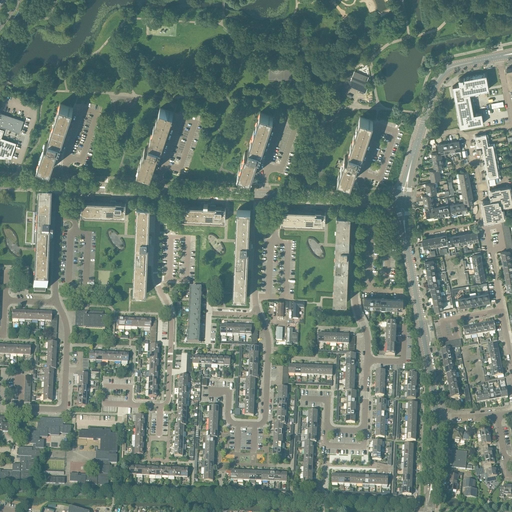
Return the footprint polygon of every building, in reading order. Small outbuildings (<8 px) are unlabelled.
[(338,82),(334,91),(344,96),(349,86),(359,90),(359,92),(364,94),(365,92),(365,93),(367,88),(364,87),(367,81),(368,76),(361,73),(356,71),(354,71),(354,73),(353,75),(352,75),(345,78),(343,83),(338,82)] [(459,85),(452,86),(460,128),(483,123),(481,113),(473,114),(470,97),(472,96),(474,94),(473,92),(489,89),(486,74),(458,79),(459,85)] [(37,165),(50,170),(58,148),(59,148),(73,108),(60,104),(46,144),(45,143),(37,165)] [(137,169),(150,174),(158,152),(159,153),(173,112),(160,108),(146,149),(144,148),(137,169)] [(0,129),(3,130),(4,130),(3,130),(4,128),(19,133),(23,121),(0,112),(0,129)] [(237,174),(250,178),(257,157),(259,157),(273,117),(260,112),(246,152),(245,152),(237,174)] [(337,178),(350,183),(357,161),(359,162),(373,121),(360,117),(346,157),(344,156),(337,178)] [(0,158),(11,158),(15,144),(6,141),(2,139),(2,140),(1,139),(3,130),(0,129),(0,158)] [(432,159),(433,164),(443,162),(442,158),(444,158),(443,154),(441,154),(442,157),(432,159)] [(488,190),(488,194),(490,201),(481,202),(485,221),(504,217),(503,208),(501,208),(501,207),(511,205),(511,201),(509,187),(488,190)] [(473,198),(472,192),(462,194),(463,198),(459,199),(459,201),(463,200),(463,199),(473,198)] [(457,214),(455,204),(454,197),(448,198),(449,200),(453,199),(453,200),(454,204),(450,205),(451,215),(457,214)] [(81,214),(125,216),(125,205),(122,204),(122,200),(115,200),(115,204),(92,203),(92,200),(92,199),(82,199),(82,198),(82,199),(82,203),(81,214)] [(460,203),(455,204),(457,214),(462,213),(460,203),(464,202),(463,200),(459,201),(460,203)] [(35,248),(34,284),(34,292),(45,293),(47,242),(51,242),(52,231),(48,231),(49,212),(49,201),(48,201),(37,201),(37,214),(26,213),(26,224),(25,245),(33,245),(36,245),(35,248)] [(424,206),(426,215),(429,215),(431,212),(432,211),(434,211),(434,208),(434,207),(434,205),(434,204),(424,206)] [(145,293),(146,269),(147,246),(151,246),(152,236),(148,236),(149,206),(138,205),(134,293),(134,296),(145,297),(145,293)] [(181,219),(225,221),(225,209),(222,209),(222,205),(215,205),(215,209),(182,207),(181,219)] [(439,216),(444,215),(443,206),(438,207),(438,205),(434,205),(434,207),(437,207),(439,216)] [(426,219),(439,216),(437,207),(434,207),(434,208),(434,211),(432,211),(431,212),(429,215),(426,215),(426,219)] [(315,213),(292,212),(281,211),(281,223),(325,225),(325,213),(321,213),(322,209),(315,209),(315,213)] [(249,210),(237,210),(234,295),(234,301),(245,301),(246,275),(247,250),(251,251),(252,240),(248,240),(249,210)] [(337,214),(337,216),(334,297),(334,305),(345,305),(347,254),(351,255),(352,244),(348,244),(349,214),(337,214)] [(304,303),(294,303),(293,319),(298,319),(299,309),(299,308),(303,308),(304,308),(304,303)] [(103,312),(76,311),(75,327),(83,328),(83,329),(105,329),(105,317),(103,317),(103,312)] [(287,329),(286,344),(290,345),(292,345),(292,343),(298,343),(298,334),(292,334),(292,329),(287,329)] [(155,346),(156,343),(143,342),(143,344),(148,344),(148,352),(150,352),(158,352),(158,346),(155,346)] [(193,365),(199,365),(199,356),(187,355),(187,361),(193,361),(193,364),(193,365)] [(87,381),(87,374),(88,374),(88,371),(82,371),(82,374),(79,374),(78,380),(87,381)] [(186,373),(186,376),(179,376),(179,382),(188,382),(188,376),(192,376),(192,373),(186,373)] [(493,388),(487,389),(488,392),(489,401),(495,400),(494,391),(493,388)] [(1,432),(9,432),(10,432),(10,424),(2,424),(2,421),(4,421),(4,417),(4,418),(0,417),(0,430),(1,431),(1,432)] [(11,482),(16,482),(19,482),(19,481),(23,482),(31,483),(31,475),(29,474),(29,471),(34,471),(34,463),(32,463),(32,460),(39,460),(39,452),(45,452),(45,449),(43,449),(43,441),(39,441),(39,437),(47,438),(47,435),(50,435),(50,436),(58,436),(59,433),(62,433),(62,434),(70,435),(71,427),(63,426),(63,424),(65,424),(65,420),(48,420),(48,419),(40,419),(40,423),(38,423),(37,427),(36,432),(31,432),(30,444),(31,445),(31,444),(33,445),(32,449),(18,448),(18,457),(20,457),(19,465),(13,464),(12,471),(1,471),(0,470),(0,481),(8,482),(8,481),(11,481),(11,482)] [(484,428),(476,429),(477,436),(480,435),(481,439),(490,437),(488,430),(485,431),(484,428)] [(116,463),(117,455),(115,455),(116,452),(117,452),(118,434),(110,434),(111,430),(104,430),(104,431),(102,431),(102,430),(89,429),(88,432),(79,431),(79,439),(100,440),(100,452),(96,452),(95,460),(97,460),(97,475),(78,475),(78,474),(70,474),(69,482),(77,482),(77,485),(85,485),(85,484),(88,484),(88,485),(96,486),(97,485),(100,485),(100,486),(108,486),(108,478),(107,478),(107,474),(111,475),(111,467),(109,467),(109,463),(116,463)] [(470,440),(469,436),(468,433),(464,433),(464,430),(453,429),(452,439),(455,440),(455,442),(458,443),(459,442),(459,440),(463,440),(470,440)] [(480,449),(488,448),(487,445),(491,444),(490,437),(481,439),(481,443),(479,443),(480,449)] [(132,448),(132,457),(138,457),(138,455),(142,455),(143,449),(134,448),(132,448)] [(488,448),(480,449),(481,455),(484,455),(484,459),(493,457),(492,450),(488,451),(488,448)] [(450,468),(465,469),(467,452),(452,451),(451,463),(450,463),(450,464),(451,464),(450,468)] [(483,469),(491,467),(491,465),(494,464),(493,457),(484,459),(485,462),(482,463),(483,469)] [(491,467),(483,469),(485,475),(485,478),(486,483),(496,481),(496,477),(497,477),(496,470),(492,470),(491,467)] [(448,490),(457,491),(458,476),(450,475),(448,490)] [(465,497),(476,498),(477,490),(474,490),(475,481),(464,480),(463,488),(465,488),(465,497)] [(511,498),(511,490),(511,486),(504,486),(503,487),(499,487),(499,498),(503,498),(504,495),(507,495),(507,498),(511,498)]
